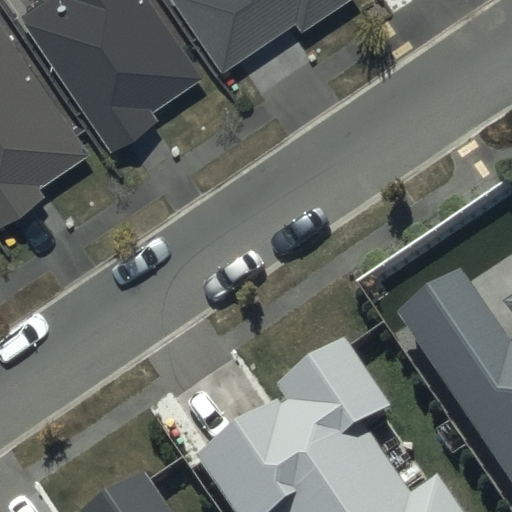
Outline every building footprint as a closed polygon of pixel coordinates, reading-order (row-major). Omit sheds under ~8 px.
[(201,62),(159,0),(25,0),(24,1),(112,133),(156,102),(152,96),(201,62)] [(321,0),(181,0),(219,55),(293,4),(300,14),(321,0)] [(90,137),(0,6),(0,208),(45,178),(40,171),(90,137)] [(511,344),(462,270),(398,313),(511,483),(511,300),(507,304),(511,312),(511,344)] [(270,409),(199,457),(236,511),(465,511),(441,475),(414,494),(367,425),(392,408),(345,339),(278,384),(294,407),(277,419),(270,409)] [(173,511),(148,473),(88,511),(173,511)]
